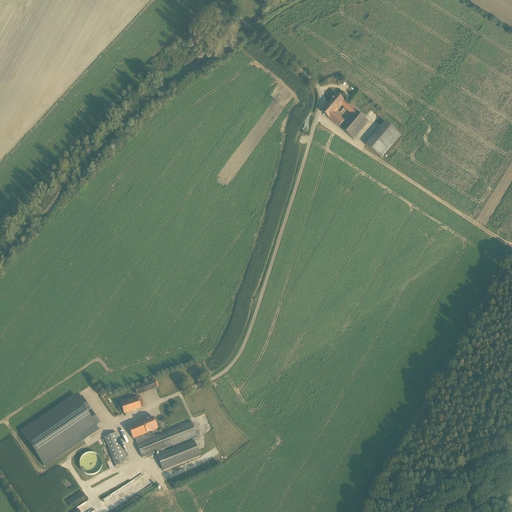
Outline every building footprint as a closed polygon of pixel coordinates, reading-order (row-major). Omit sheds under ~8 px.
[(357,113),(336,95),(321,112),(338,127),(343,121),(335,113),(341,105),(354,117),(342,130),(349,136),(364,119),(357,113)] [(340,127),(342,129),(348,122),(346,120),(340,127)] [(365,145),(381,159),(401,136),(385,122),(365,145)] [(155,391),(152,382),(134,388),(137,396),(155,391)] [(75,396),(21,433),(44,467),(98,430),(96,426),(100,423),(82,397),(78,399),(75,396)] [(120,402),(124,414),(141,409),(144,407),(142,400),(138,401),(137,396),(120,402)] [(134,439),(149,433),(158,429),(153,418),(142,422),(128,428),(133,438),(134,438),(134,439)] [(149,433),(134,439),(141,457),(196,438),(191,423),(155,437),(154,434),(150,434),(150,433),(149,434),(149,433)] [(128,462),(127,458),(129,457),(127,452),(125,453),(117,433),(104,438),(115,467),(128,462)] [(200,457),(194,441),(157,455),(163,471),(200,457)] [(80,470),(82,473),(85,475),(88,476),(92,476),(95,475),(98,472),(100,469),(101,466),(101,462),(99,458),(96,456),(93,454),(89,454),(85,455),(83,457),(80,459),(79,463),(79,466),(80,470)] [(140,476),(101,499),(109,511),(148,488),(140,476)] [(80,491),(65,500),(68,505),(83,497),(80,491)]
